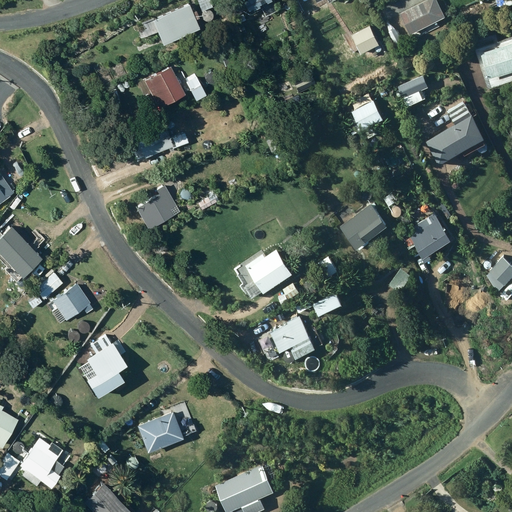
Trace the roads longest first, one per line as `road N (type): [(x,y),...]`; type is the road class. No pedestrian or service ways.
road 1 (residential): [(0,62),(46,100),(109,235),(259,388),(314,402),(431,378),(467,393),(490,415)]
road 2 (residential): [(361,511),(462,450),(490,415)]
